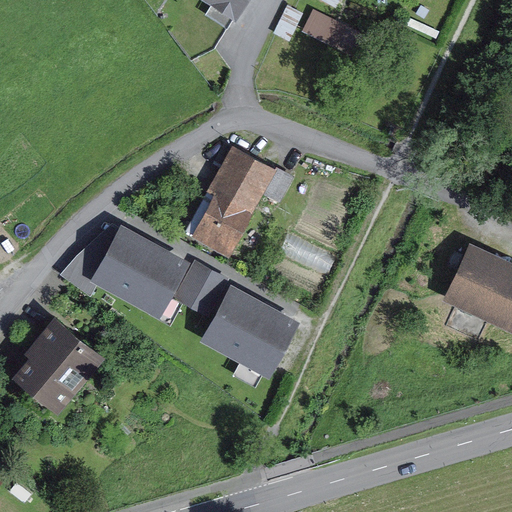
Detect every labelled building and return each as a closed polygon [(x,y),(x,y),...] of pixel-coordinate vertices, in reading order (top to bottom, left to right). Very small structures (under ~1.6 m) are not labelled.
[(223,0),(249,16),(258,0),(223,0)] [(278,24),(292,31),(303,6),(290,0),(278,24)] [(328,33),(339,9),(316,0),(314,0),(305,23),(328,33)] [(340,46),(356,22),(342,13),(326,37),(340,46)] [(273,191),(288,164),(244,140),(220,183),(227,187),(264,207),(273,191)] [(303,172),(288,164),(273,191),(288,199),(303,172)] [(203,231),(241,252),(265,208),(264,207),(227,187),(203,231)] [(174,311),(184,293),(205,255),(134,217),(130,224),(104,273),(108,276),(174,311)] [(108,276),(104,273),(130,224),(122,219),(87,250),(70,270),(100,291),(108,276)] [(444,297),(511,327),(511,257),(470,239),(444,297)] [(184,293),(223,314),(244,276),(205,255),(184,293)] [(0,290),(12,282),(0,265),(0,290)] [(223,314),(213,334),(283,371),(314,314),(244,276),(223,314)] [(26,370),(71,407),(119,349),(69,308),(37,345),(43,350),(26,370)]
